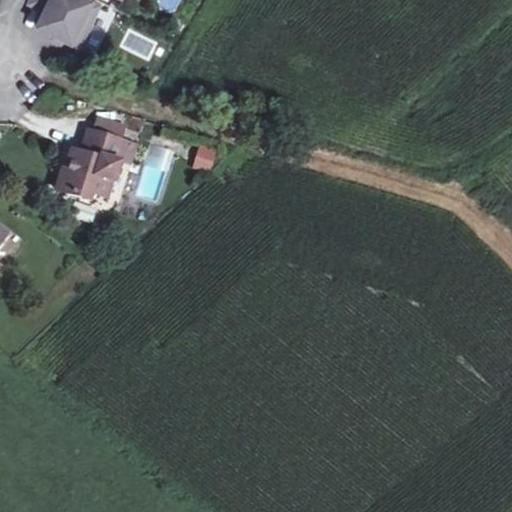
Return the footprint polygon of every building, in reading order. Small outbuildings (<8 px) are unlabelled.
[(82,45),(102,5),(92,0),(34,0),(33,2),(48,9),(41,25),(82,45)] [(132,31),(123,42),(142,58),(151,48),(132,31)] [(100,120),(96,134),(124,142),(129,129),(100,120)] [(126,166),(132,145),(124,142),(96,134),(90,156),(82,153),(76,173),(70,171),(64,194),(97,203),(99,196),(113,200),(119,181),(125,183),(130,166),(126,166)] [(146,148),(132,145),(126,166),(130,166),(140,169),(146,148)] [(212,174),(217,155),(202,151),(196,170),(212,174)] [(504,199),(497,191),(490,198),(498,206),(504,199)] [(0,251),(12,235),(0,226),(0,251)]
